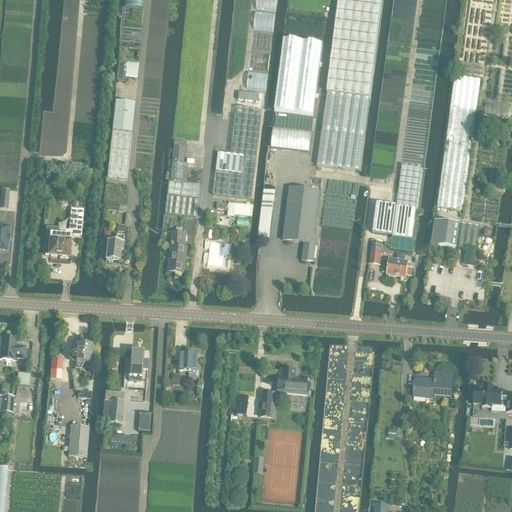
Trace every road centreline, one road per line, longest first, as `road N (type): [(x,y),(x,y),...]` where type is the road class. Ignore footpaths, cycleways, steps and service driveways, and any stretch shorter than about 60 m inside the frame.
road 1 (unclassified): [(511,337),(0,303)]
road 2 (unknown): [(184,313),(214,128)]
